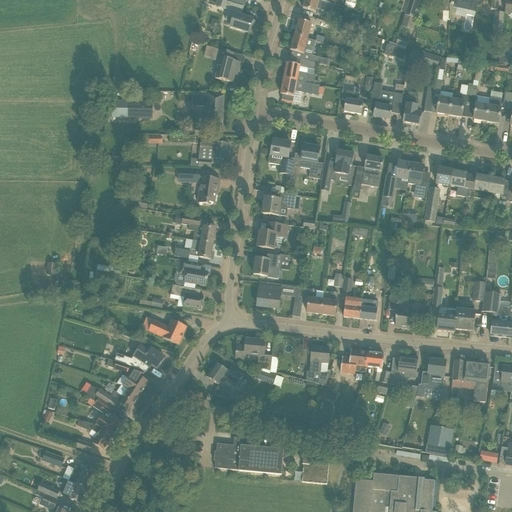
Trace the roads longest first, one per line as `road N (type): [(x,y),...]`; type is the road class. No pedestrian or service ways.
road 1 (residential): [(167,392),(305,445),(511,477)]
road 2 (residential): [(511,351),(233,323)]
road 3 (residential): [(511,157),(252,114)]
road 4 (residential): [(233,323),(224,276),(252,114)]
road 5 (residential): [(100,511),(167,392)]
road 6 (track): [(120,470),(0,429)]
